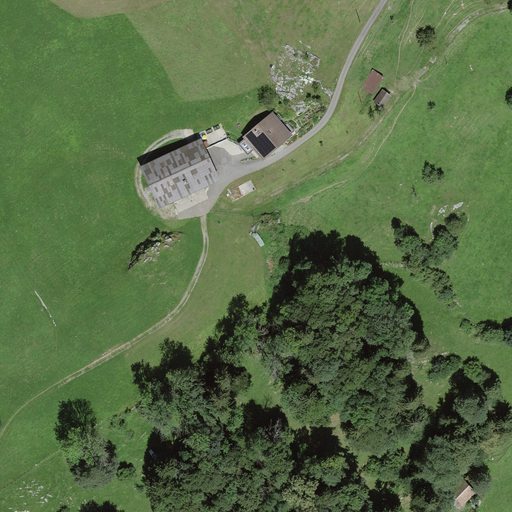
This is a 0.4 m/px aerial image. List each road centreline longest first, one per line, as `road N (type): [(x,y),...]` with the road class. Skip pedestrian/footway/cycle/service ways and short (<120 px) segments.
road 1 (track): [(213,198),(240,206),(342,156),(462,25),(511,3)]
road 2 (track): [(0,442),(36,398),(134,341),(186,298),(204,256),(203,215)]
road 3 (unclassified): [(384,0),(312,134),(228,179),(203,215)]
